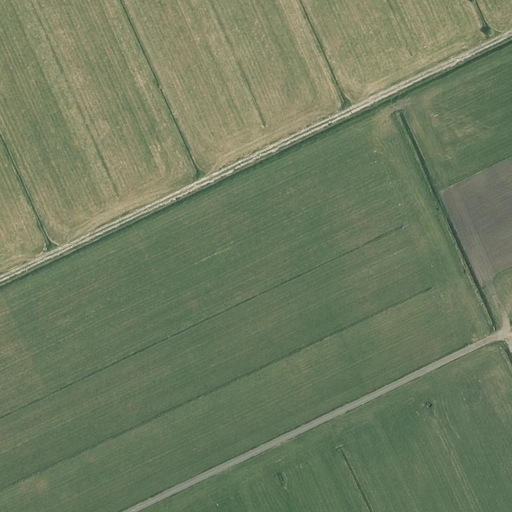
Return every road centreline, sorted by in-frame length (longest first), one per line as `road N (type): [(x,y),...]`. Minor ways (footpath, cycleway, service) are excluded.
road 1 (track): [(0,279),(511,34)]
road 2 (track): [(511,341),(503,334),(132,511)]
